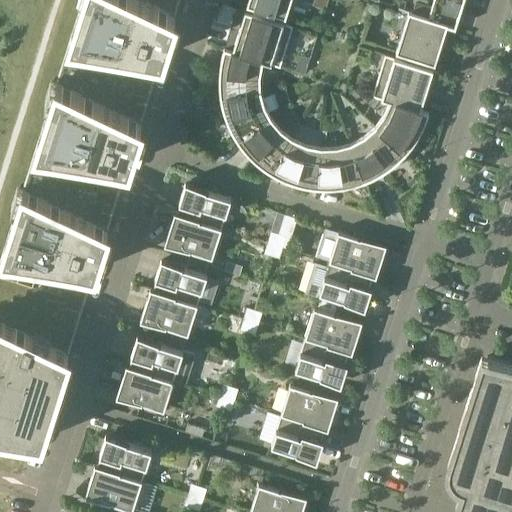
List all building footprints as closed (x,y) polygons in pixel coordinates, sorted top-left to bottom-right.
[(0,432),(3,433),(20,436),(42,440),(64,369),(68,357),(69,354),(95,270),(103,246),(108,229),(129,163),(137,139),(142,122),(163,56),(170,32),(175,15),(180,0),(82,0),(70,41),(51,101),(36,148),(23,189),(22,192),(17,209),(10,232),(2,255),(0,261),(0,262),(0,432)] [(248,0),(247,4),(286,17),(290,0),(248,0)] [(433,0),(432,5),(459,14),(463,3),(454,0),(433,0)] [(416,1),(413,11),(428,16),(432,5),(416,1)] [(428,16),(428,17),(448,23),(447,24),(455,27),(459,14),(432,5),(428,16)] [(233,49),(232,50),(263,59),(263,60),(280,66),(293,25),(245,10),(233,49)] [(409,10),(396,51),(435,63),(447,24),(448,23),(428,17),(428,16),(413,11),(409,10)] [(219,75),(219,78),(219,82),(219,85),(220,89),(220,92),(220,95),(261,89),(260,75),(263,60),(263,59),(232,50),(233,49),(224,46),(223,50),(222,53),(222,57),(221,60),(220,64),(220,67),(220,71),(219,75)] [(302,54),(299,63),(308,65),(310,57),(302,54)] [(385,54),(372,95),(389,100),(390,99),(421,109),(421,108),(433,69),(385,54)] [(261,89),(220,95),(221,99),(222,102),(223,106),(224,109),(225,113),(226,116),(227,120),(229,123),(230,127),(232,130),(234,133),(236,136),(238,139),(272,117),(271,116),(265,104),(261,89)] [(384,112),(375,125),(405,153),(407,150),(409,147),(412,145),(414,142),(416,139),(418,136),(419,133),(421,130),(423,127),(424,124),(426,120),(427,117),(428,114),(429,111),(421,108),(421,109),(390,99),(389,100),(384,112)] [(272,117),(238,139),(240,142),(242,145),(244,148),(247,151),(249,154),(252,156),(255,159),(258,161),(260,164),(263,166),(266,168),(269,170),(273,172),(293,137),(282,128),(272,117)] [(364,134),(351,141),(366,179),(369,178),(372,176),(376,175),(379,173),(382,171),(385,169),(388,167),(391,165),(394,163),(397,160),(399,158),(402,155),(405,153),(375,125),(364,134)] [(293,137),(273,172),(276,174),(279,175),(282,177),(286,178),(289,180),(293,181),(296,182),(300,183),(304,184),(307,185),(311,185),(314,186),(318,186),(321,146),(307,143),(293,137)] [(321,146),(318,186),(322,186),(326,186),(329,186),(333,186),(337,186),(340,186),(344,185),(348,184),(351,184),(355,183),(359,182),(362,180),(366,179),(351,141),(350,141),(337,145),(321,146)] [(186,183),(177,212),(222,226),(231,196),(204,188),(204,189),(186,183)] [(222,226),(177,212),(172,229),(171,229),(167,242),(212,257),(222,226)] [(275,243),(279,232),(271,230),(268,241),(275,243)] [(329,258),(329,260),(373,274),(378,258),(380,258),(384,244),(338,230),(336,236),(324,232),(317,255),(329,258)] [(275,243),(283,246),(287,235),(279,232),(275,243)] [(264,252),(272,254),(275,243),(268,241),(264,252)] [(275,243),(272,254),(280,257),(283,246),(275,243)] [(163,258),(153,289),(198,303),(200,297),(211,301),(218,279),(207,276),(208,273),(163,258)] [(373,274),(329,260),(327,265),(315,261),(305,291),(318,295),(319,290),(364,304),(373,274)] [(147,305),(143,318),(188,333),(198,303),(153,289),(148,305),(147,305)] [(247,306),(244,317),(251,320),(255,309),(247,306)] [(314,306),(305,336),(349,350),(354,334),(356,334),(360,321),(314,306)] [(251,320),(259,322),(262,311),(255,309),(251,320)] [(240,328),(248,331),(251,320),(244,317),(240,328)] [(251,320),(248,331),(255,333),(259,322),(251,320)] [(139,335),(129,365),(174,379),(186,383),(195,353),(183,349),(139,335)] [(349,350),(305,336),(295,367),(340,381),(349,350)] [(446,465),(446,467),(446,469),(446,471),(447,473),(448,475),(448,476),(450,478),(450,479),(451,480),(452,481),(454,482),(456,483),(457,484),(461,485),(455,504),(454,505),(454,506),(455,507),(455,509),(456,510),(456,511),(457,511),(511,511),(511,363),(487,356),(480,353),(447,462),(446,464),(446,465)] [(174,379),(129,365),(126,376),(125,375),(119,394),(137,399),(136,400),(164,409),(174,379)] [(223,382),(220,394),(227,396),(231,385),(223,382)] [(281,413),(325,427),(330,410),(332,411),(336,397),(290,383),(281,413)] [(227,396),(235,398),(238,387),(231,385),(227,396)] [(216,404),(224,407),(227,396),(220,394),(216,404)] [(227,396),(224,407),(231,409),(235,398),(227,396)] [(316,456),(325,427),(281,413),(271,443),(298,451),(298,450),(316,456)] [(107,436),(98,465),(142,479),(152,449),(125,440),(125,441),(107,436)] [(91,481),(87,495),(111,502),(129,508),(133,509),(134,507),(147,511),(156,484),(142,480),(142,479),(98,465),(93,481),(91,481)] [(191,482),(188,493),(196,496),(199,484),(191,482)] [(249,511),(299,511),(304,498),(286,492),(287,491),(259,482),(249,511)] [(196,496),(203,498),(207,487),(199,484),(196,496)] [(185,504),(192,507),(196,496),(188,493),(185,504)] [(200,509),(203,498),(196,496),(192,507),(200,509)]
